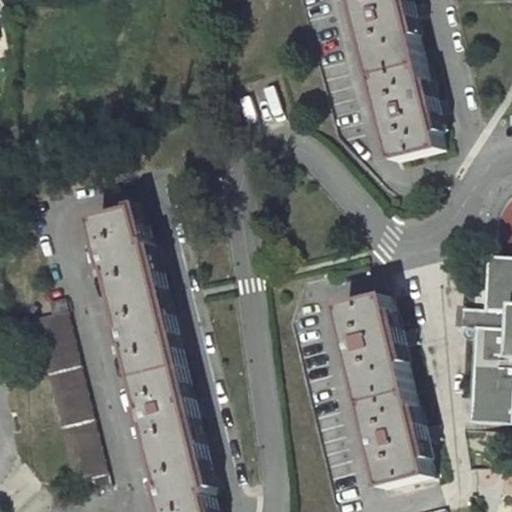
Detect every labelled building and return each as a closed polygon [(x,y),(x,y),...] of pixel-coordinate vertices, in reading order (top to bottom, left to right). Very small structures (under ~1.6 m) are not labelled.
[(415,0),(362,0),(402,163),(452,151),(415,0)] [(148,210),(104,220),(117,274),(119,273),(133,329),(130,330),(135,350),(138,349),(153,410),(150,411),(155,431),(158,430),(172,487),(168,488),(174,511),(221,511),(217,496),(222,495),(160,243),(156,243),(148,210)] [(511,258),(496,257),(492,311),(503,312),(502,330),(484,328),(478,422),(511,423),(511,258)] [(396,297),(349,309),(391,489),(441,478),(396,297)] [(69,298),(54,302),(58,316),(41,320),(80,481),(97,478),(100,490),(116,487),(69,298)]
